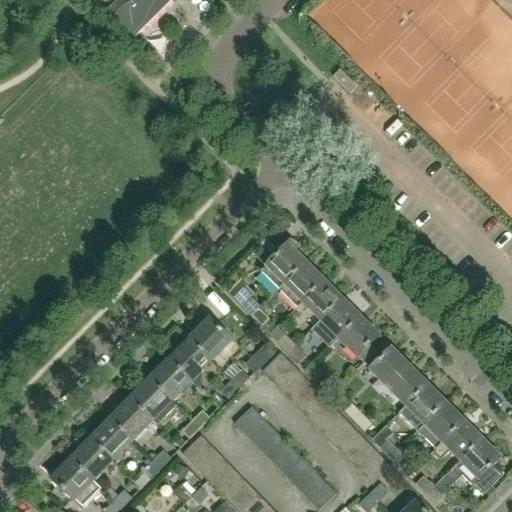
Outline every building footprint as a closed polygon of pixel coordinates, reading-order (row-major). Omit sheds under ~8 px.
[(117,0),(103,15),(131,42),(173,0),(117,0)] [(357,88),(339,71),(332,78),(350,95),(357,88)] [(277,228),(282,234),(290,226),(285,220),(277,228)] [(277,249),(282,243),(277,238),(271,232),(266,238),(277,249)] [(303,264),(285,245),(265,265),(265,266),(260,271),(278,289),(303,264)] [(296,308),(322,282),(303,264),(278,289),(278,290),(296,308)] [(320,321),(340,301),(322,282),(296,308),(297,308),(302,303),(320,321)] [(237,284),(227,293),(241,307),(248,300),(250,298),(237,284)] [(258,310),(248,300),(241,307),(251,317),(258,310)] [(338,339),(358,319),(340,301),(320,321),(338,339)] [(268,320),(258,310),(251,317),(261,328),(268,320)] [(369,345),(377,338),(358,319),(338,339),(363,364),(375,351),(369,345)] [(189,342),(209,362),(229,341),(209,322),(189,342)] [(294,347),(284,336),(276,344),(286,354),(294,347)] [(190,382),(209,362),(189,342),(170,362),(190,382)] [(296,364),(304,357),(294,347),(286,354),(296,364)] [(388,389),(408,369),(389,350),(369,370),(388,389)] [(270,382),(288,364),(280,355),(261,373),(270,382)] [(170,402),(171,401),(190,382),(170,362),(150,382),(170,402)] [(278,390),(297,372),(288,364),(270,382),(278,390)] [(322,375),(311,365),(304,372),(314,383),(322,375)] [(406,407),(426,387),(408,369),(388,389),(406,407)] [(238,389),(248,379),(241,372),(231,382),(238,389)] [(287,399),(305,381),(297,372),(278,390),(287,399)] [(295,408),(314,390),(305,381),(287,399),(295,408)] [(177,407),(171,401),(170,402),(150,382),(130,402),(151,422),(152,421),(157,426),(177,407)] [(228,400),(238,389),(231,382),(221,393),(228,400)] [(424,425),(444,406),(444,405),(426,387),(406,407),(424,425)] [(304,417),(322,399),(314,390),(295,408),(304,417)] [(216,393),(209,400),(219,409),(225,403),(216,393)] [(312,425),(331,407),(322,399),(304,417),(312,425)] [(131,442),(151,422),(130,402),(111,422),(131,442)] [(361,416),(351,406),(344,413),(354,423),(361,416)] [(435,451),(462,424),(447,409),(444,406),(424,425),(425,426),(417,433),(435,451)] [(321,434),(339,416),(331,407),(312,425),(321,434)] [(243,435),(259,419),(251,410),(234,426),(243,435)] [(199,430),(209,420),(202,413),(192,423),(199,430)] [(329,443),(348,425),(339,416),(321,434),(329,443)] [(371,427),(361,416),(354,423),(364,433),(371,427)] [(251,444),(268,427),(259,419),(243,435),(251,444)] [(111,462),(131,442),(111,422),(91,442),(111,462)] [(189,440),(199,430),(192,423),(182,433),(189,440)] [(461,462),(480,443),(462,424),(435,451),(434,453),(442,461),(451,452),(461,462)] [(338,452),(356,434),(348,425),(329,443),(338,452)] [(259,452),(276,436),(268,427),(251,444),(259,452)] [(346,460),(365,442),(356,434),(338,452),(346,460)] [(268,461),(285,445),(276,436),(259,452),(268,461)] [(190,464),(208,446),(200,437),(181,455),(190,464)] [(111,462),(91,442),(72,462),(92,482),(111,462)] [(355,469),(373,451),(365,442),(346,460),(355,469)] [(397,453),(387,443),(380,450),(390,460),(397,453)] [(502,477),(493,467),(499,461),(480,443),(461,462),(445,477),(453,485),(461,477),(472,488),(474,486),(484,496),(502,477)] [(276,470),(293,453),(285,445),(268,461),(276,470)] [(198,473),(216,455),(208,446),(190,464),(198,473)] [(363,478),(382,460),(373,451),(355,469),(363,478)] [(160,470),(170,460),(163,453),(153,463),(160,470)] [(285,478),(302,462),(293,453),(276,470),(285,478)] [(407,464),(397,453),(390,460),(400,470),(407,464)] [(207,481),(225,464),(216,455),(198,473),(207,481)] [(372,487),(390,469),(382,460),(363,478),(372,487)] [(101,491),(92,482),(72,462),(51,482),(72,502),(82,511),(101,491)] [(293,487),(310,471),(302,462),(285,478),(293,487)] [(150,480),(160,470),(153,463),(143,473),(150,480)] [(215,490),(233,472),(225,464),(207,481),(215,490)] [(177,465),(173,473),(184,479),(188,470),(177,465)] [(302,496),(319,479),(310,471),(293,487),(302,496)] [(224,499),(242,481),(233,472),(215,490),(224,499)] [(310,504),(327,488),(319,479),(302,496),(310,504)] [(433,490),(423,480),(416,487),(426,497),(433,490)] [(250,490),(242,481),(224,499),(232,507),(250,490)] [(190,499),(180,487),(172,494),(183,506),(190,499)] [(377,503),(387,494),(380,487),(370,496),(377,503)] [(317,511),(319,511),(336,497),(327,488),(310,504),(317,511)] [(200,489),(190,499),(183,506),(188,511),(194,511),(199,508),(198,506),(208,496),(200,489)] [(236,511),(244,511),(259,498),(250,490),(232,507),(236,511)] [(443,500),(433,490),(426,497),(436,507),(443,500)] [(121,510),(131,500),(124,493),(114,503),(121,510)] [(368,511),(377,503),(370,496),(360,506),(366,511),(368,511)] [(262,511),(267,507),(259,498),(244,511),(262,511)] [(119,511),(121,510),(114,503),(105,511),(119,511)] [(423,511),(415,503),(404,511),(423,511)]
